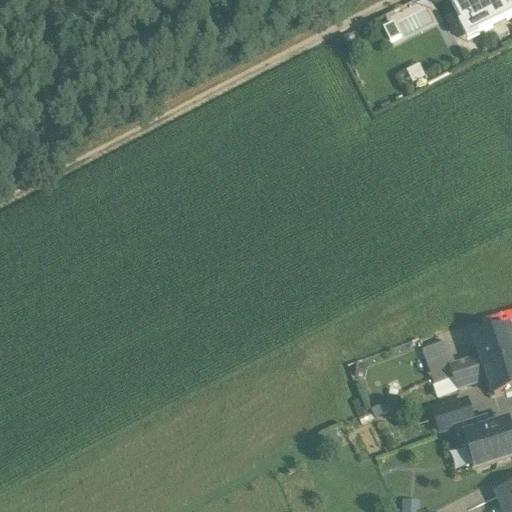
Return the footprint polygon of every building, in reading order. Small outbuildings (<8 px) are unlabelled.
[(511,21),(511,0),(465,0),(452,7),(463,29),(470,25),(477,39),(511,21)] [(390,47),(401,42),(394,28),(383,33),(390,47)] [(511,344),(508,334),(476,344),(481,361),(485,372),(511,362),(511,344)] [(446,346),(422,354),(434,389),(454,382),(450,371),(454,370),(446,346)] [(454,370),(450,371),(454,382),(485,372),(481,361),(454,370)] [(511,362),(485,372),(489,382),(494,399),(511,393),(511,362)] [(485,372),(454,382),(457,393),(489,382),(485,372)] [(394,401),(379,409),(382,417),(395,411),(397,407),(394,401)] [(466,405),(435,415),(441,435),(454,431),(472,425),(466,405)] [(472,425),(454,431),(461,451),(470,449),(467,440),(491,432),(487,420),(472,425)] [(477,471),(511,460),(511,438),(508,427),(491,432),(467,440),(470,449),(477,471)] [(511,511),(511,487),(494,496),(502,511),(511,511)] [(402,511),(420,511),(421,503),(403,502),(402,511)]
